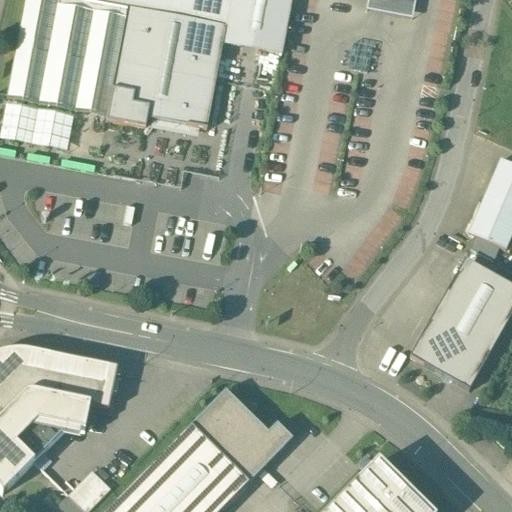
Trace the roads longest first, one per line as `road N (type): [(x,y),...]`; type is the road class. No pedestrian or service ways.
road 1 (residential): [(471,53),(439,202),(327,377)]
road 2 (unclassified): [(0,307),(327,377)]
road 3 (unclassified): [(327,377),(384,406),(498,511)]
